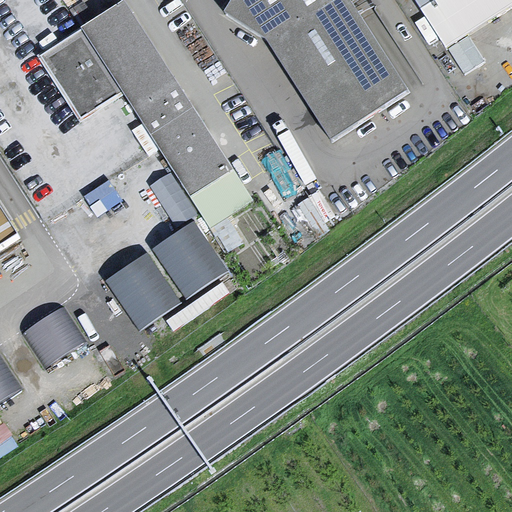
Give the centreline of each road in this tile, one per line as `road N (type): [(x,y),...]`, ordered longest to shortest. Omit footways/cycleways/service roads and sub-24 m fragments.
road 1 (motorway): [(511,158),(274,336),(18,511)]
road 2 (motorway): [(100,511),(511,216)]
road 3 (unknown): [(150,0),(272,198)]
